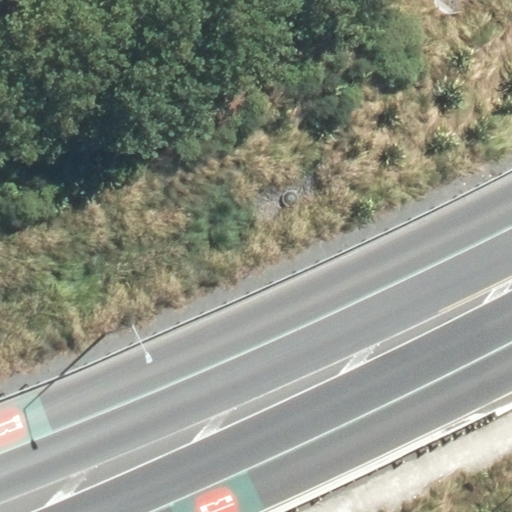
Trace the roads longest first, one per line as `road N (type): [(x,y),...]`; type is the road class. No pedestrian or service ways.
road 1 (trunk): [(0,422),(511,210)]
road 2 (trunk): [(511,332),(110,511)]
